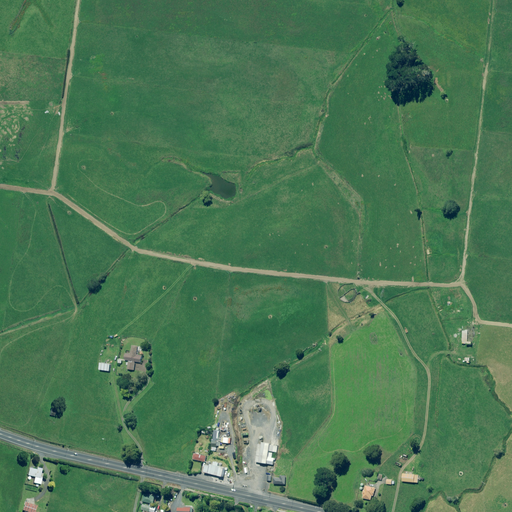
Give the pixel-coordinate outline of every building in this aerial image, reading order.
[(468,331),(463,331),(462,344),(472,345),(472,343),(467,342),(468,331)] [(127,363),(127,366),(128,366),(128,370),(134,371),(135,364),(135,363),(141,363),(142,356),(137,356),(138,347),(132,347),(131,355),(126,354),(125,361),(130,362),(129,363),(127,363)] [(219,431),(213,430),(212,440),(211,448),(217,448),(217,447),(221,447),(222,438),(219,438),(219,431)] [(281,447),(262,444),(259,463),(278,466),(279,459),(273,459),(274,452),(280,453),(281,447)] [(207,457),(195,454),(193,460),(205,463),(207,457)] [(208,464),(206,475),(228,479),(231,469),(224,467),(225,463),(214,461),(213,465),(208,464)] [(42,470),(38,469),(37,471),(30,468),(28,475),(35,478),(33,483),(40,485),(42,479),(40,478),(42,470)] [(419,476),(403,474),(402,482),(418,483),(419,476)] [(286,476),(280,476),(280,479),(274,479),(274,485),(285,485),(286,476)] [(376,489),(366,486),(365,491),(364,491),(363,495),(364,495),(363,499),(371,501),(372,496),(374,497),(376,489)] [(155,497),(151,496),(151,497),(145,495),(143,502),(153,505),(155,497)] [(34,511),(37,507),(25,503),(23,511),(25,511),(34,511)]
